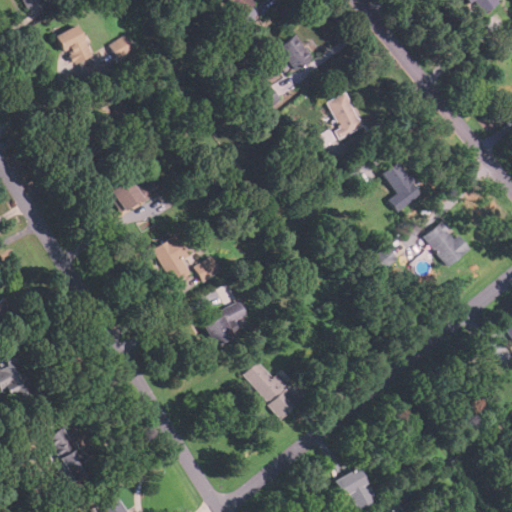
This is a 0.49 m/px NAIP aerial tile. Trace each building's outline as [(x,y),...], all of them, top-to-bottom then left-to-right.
[(252,2),(250,0),(224,0),(238,15),(252,2)] [(495,2),(493,0),(468,0),(478,14),(495,2)] [(52,34),(68,65),(89,54),(72,23),(52,34)] [(309,55),(291,33),(274,46),(292,68),(309,55)] [(106,45),(116,59),(131,48),(120,34),(106,45)] [(319,105),(341,136),(360,123),(338,91),(319,105)] [(66,129),(82,157),(99,148),(84,119),(66,129)] [(377,171),(392,191),(383,198),(394,212),(418,193),(393,160),(377,171)] [(103,191),(116,212),(140,197),(126,176),(103,191)] [(454,234),(450,237),(437,220),(419,235),(443,266),(465,248),(454,234)] [(185,255),(171,234),(148,249),(169,283),(186,273),(178,260),(185,255)] [(199,280),(215,270),(207,256),(190,266),(199,280)] [(218,307),(221,314),(199,323),(208,344),(247,328),(236,300),(218,307)] [(511,341),(511,319),(501,328),(511,341)] [(0,359),(1,362),(0,362),(0,388),(9,411),(38,399),(15,343),(0,349),(0,359)] [(295,402),(280,386),(284,383),(274,372),(269,377),(254,360),(238,375),(278,417),(295,402)] [(42,436),(69,481),(88,470),(61,425),(42,436)] [(348,511),(372,499),(355,467),(331,479),(348,511)] [(97,511),(124,511),(115,498),(97,511)]
